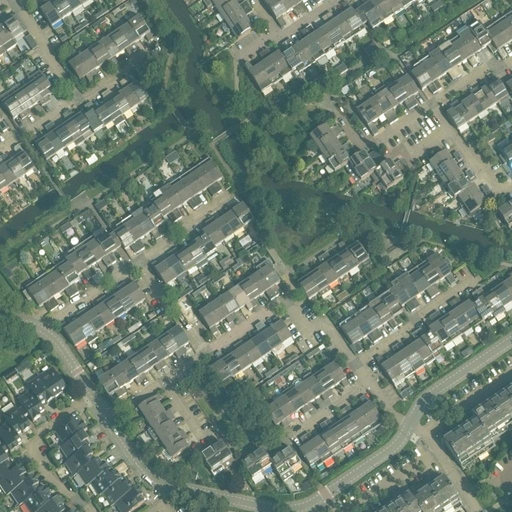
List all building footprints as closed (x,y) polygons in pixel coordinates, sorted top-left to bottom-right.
[(61,21),(47,0),(43,3),(46,8),(40,12),(51,28),(61,21)] [(71,14),(61,0),(57,0),(55,2),(53,0),(46,0),(47,0),(61,21),(71,14)] [(81,7),(76,0),(61,0),(71,14),(81,7)] [(221,0),(202,0),(201,1),(207,9),(211,7),(221,0)] [(233,0),(221,0),(211,7),(212,9),(215,7),(218,12),(219,14),(235,3),(233,0)] [(286,14),(277,0),(263,0),(263,1),(281,29),(286,25),(281,17),(286,14)] [(277,0),(286,14),(292,10),(297,18),(302,15),(291,0),(277,0)] [(291,0),(302,15),(306,12),(301,4),(306,0),(305,0),(291,0)] [(383,24),(367,0),(360,0),(365,6),(359,11),(374,32),(376,31),(384,25),(383,24)] [(395,19),(381,0),(367,0),(383,24),(384,25),(393,20),(395,19)] [(381,0),(395,19),(405,12),(396,0),(381,0)] [(396,0),(405,12),(414,5),(410,0),(396,0)] [(235,3),(219,14),(224,21),(221,23),(222,25),(249,7),(247,3),(243,6),(241,6),(238,7),(235,3)] [(341,18),(356,40),(357,39),(356,37),(365,31),(346,3),(341,7),(347,14),(341,18)] [(231,32),(247,22),(244,18),(247,16),(248,13),(252,11),(249,7),(222,25),(222,29),(224,32),(228,34),(231,32)] [(326,17),(345,45),(353,39),(354,41),(356,40),(341,18),(335,22),(330,14),(326,17)] [(128,25),(139,41),(145,38),(148,43),(153,39),(136,15),(126,22),(128,25)] [(3,19),(0,20),(0,23),(14,45),(16,43),(14,40),(26,32),(15,16),(6,22),(3,19)] [(322,31),(336,53),(346,47),(345,45),(326,17),(322,20),(327,28),(322,31)] [(493,23),(507,45),(511,42),(511,30),(504,19),(495,24),(494,22),(493,23)] [(233,41),(235,43),(257,28),(255,24),(254,23),(250,26),(247,22),(231,32),(236,39),(233,41)] [(14,45),(0,23),(0,44),(4,51),(14,45)] [(507,45),(493,23),(491,25),(492,26),(484,32),(491,43),(497,52),(502,60),(507,57),(502,49),(507,45)] [(467,29),(481,51),(487,47),(493,55),(497,52),(491,43),(484,32),(479,24),(470,30),(469,28),(467,29)] [(139,41),(128,25),(118,32),(132,53),(137,50),(133,45),(139,41)] [(306,30),(325,58),(333,53),(334,54),(336,53),(322,31),(316,35),(310,27),(306,30)] [(481,51),(467,29),(465,30),(467,32),(458,38),(477,65),(481,62),(476,54),(481,51)] [(325,58),(306,30),(302,33),(307,41),(301,45),(316,67),(318,65),(317,63),(325,58)] [(132,53),(118,32),(108,39),(119,55),(125,51),(128,56),(132,53)] [(447,42),(462,64),(467,60),(473,68),(477,65),(458,38),(450,43),(449,41),(447,42)] [(119,55),(108,39),(98,46),(112,67),(117,64),(114,59),(119,55)] [(286,44),(305,71),(313,66),(314,68),(316,67),(301,45),(296,49),(291,41),(286,44)] [(438,51),(457,79),(461,76),(456,68),(462,64),(447,42),(445,43),(447,45),(438,51)] [(305,71),(286,44),(282,47),(287,54),(282,58),(292,74),(294,76),(295,78),(294,78),(297,83),(302,80),(299,75),(305,71)] [(112,67),(98,46),(88,52),(99,68),(105,65),(108,70),(112,67)] [(31,52),(28,47),(21,52),(24,57),(31,52)] [(263,53),(282,81),(283,83),(291,77),(294,76),(292,74),(282,58),(281,58),(279,54),(273,58),(267,50),(263,53)] [(457,79),(438,51),(430,56),(429,54),(427,56),(441,78),(447,74),(453,82),(457,79)] [(99,68),(88,52),(78,59),(92,80),(97,77),(94,72),(99,68)] [(258,67),(273,89),(275,88),(274,86),(282,81),(263,53),(259,56),(264,64),(258,67)] [(441,78),(427,56),(425,57),(427,59),(418,64),(437,92),(441,89),(436,81),(441,78)] [(92,80),(78,59),(68,66),(79,82),(85,78),(88,83),(92,80)] [(273,89),(258,67),(253,71),(247,63),(243,67),(263,97),(271,91),(273,89)] [(437,92),(418,64),(412,68),(415,72),(411,75),(421,91),(427,87),(433,95),(437,92)] [(30,82),(45,105),(50,102),(47,98),(53,94),(39,73),(29,80),(30,82)] [(510,100),(494,77),(490,80),(492,84),(487,88),(498,104),(500,107),(510,100)] [(323,78),(314,84),(318,91),(322,88),(328,85),(323,78)] [(395,82),(413,109),(417,106),(415,101),(412,98),(418,94),(407,78),(398,84),(396,81),(395,82)] [(22,92),(33,108),(38,104),(41,108),(45,105),(30,82),(28,83),(30,86),(22,92)] [(387,91),(398,107),(403,104),(409,112),(413,109),(395,82),(393,83),(395,86),(387,91)] [(128,90),(141,108),(143,107),(141,104),(148,99),(137,84),(128,90)] [(9,94),(25,118),(30,115),(27,111),(33,108),(22,92),(18,87),(9,94)] [(387,91),(384,87),(374,94),(375,95),(393,123),(398,120),(392,111),(398,107),(387,91)] [(474,91),(490,114),(491,113),(489,110),(498,104),(487,88),(481,92),(479,88),(474,91)] [(119,96),(130,112),(137,107),(139,110),(141,108),(128,90),(119,96)] [(467,101),(478,117),(486,112),(488,115),(490,114),(474,91),(470,94),(473,98),(467,101)] [(130,112),(119,96),(114,99),(109,92),(105,94),(123,121),(125,119),(123,116),(130,112)] [(25,118),(9,94),(0,99),(0,102),(13,121),(18,117),(21,121),(25,118)] [(123,121),(105,94),(101,96),(107,104),(101,108),(112,124),(116,128),(124,122),(123,121)] [(367,105),(378,121),(383,117),(389,126),(393,123),(375,95),(373,96),(375,99),(367,105)] [(455,104),(470,127),(471,126),(469,123),(478,117),(467,101),(461,105),(459,101),(455,104)] [(112,124),(101,108),(96,112),(91,104),(87,106),(90,110),(92,114),(103,130),(105,133),(107,131),(105,128),(112,124)] [(470,127),(455,104),(450,107),(453,111),(447,115),(457,131),(466,125),(468,128),(470,127)] [(378,121),(367,105),(358,110),(356,108),(355,109),(370,132),(370,131),(373,135),(378,132),(372,124),(378,121)] [(92,114),(90,110),(86,113),(86,114),(88,117),(83,120),(94,136),(103,130),(92,114)] [(70,112),(66,114),(69,118),(85,142),(94,136),(83,120),(81,116),(77,119),(74,114),(72,115),(70,112)] [(73,144),(76,148),(85,142),(69,118),(65,120),(64,122),(67,126),(63,128),(73,144)] [(313,149),(340,131),(337,127),(333,130),(333,129),(329,132),(325,127),(310,137),(315,145),(312,147),(313,149)] [(73,144),(63,128),(54,135),(66,153),(69,152),(67,149),(73,144)] [(322,155),(338,145),(334,140),(338,137),(342,134),(340,131),(313,149),(315,151),(317,149),(322,155)] [(45,140),(56,156),(62,152),(64,154),(66,153),(54,135),(45,140)] [(491,135),(484,140),(487,145),(495,140),(491,135)] [(56,156),(45,140),(35,147),(48,165),(50,164),(49,161),(56,156)] [(324,164),(325,167),(344,154),(348,151),(345,147),(341,150),(338,145),(322,155),(327,162),(324,164)] [(511,147),(510,146),(502,151),(500,148),(498,149),(502,156),(499,158),(505,166),(508,164),(511,169),(511,147)] [(21,151),(17,153),(16,156),(18,158),(14,161),(25,177),(32,172),(34,175),(36,173),(21,151)] [(344,154),(325,167),(327,168),(330,166),(335,174),(344,167),(348,165),(348,164),(350,163),(349,162),(346,158),(350,155),(348,151),(344,154)] [(348,165),(344,167),(350,176),(351,175),(378,157),(375,154),(372,156),(369,155),(366,157),(364,153),(350,163),(348,164),(348,165)] [(433,176),(452,163),(445,153),(429,164),(435,172),(432,174),(433,176)] [(351,175),(350,176),(356,186),(369,177),(376,172),(376,171),(373,168),(375,166),(377,164),(381,161),(378,157),(351,175)] [(198,167),(218,195),(222,192),(216,184),(222,180),(208,158),(205,159),(207,161),(198,167)] [(6,161),(2,163),(5,167),(16,183),(18,186),(20,184),(18,182),(25,177),(14,161),(10,163),(8,160),(6,161)] [(376,172),(369,177),(374,184),(372,185),(373,187),(404,166),(401,162),(398,165),(395,165),(393,166),(390,162),(386,165),(376,172)] [(0,166),(2,169),(0,170),(0,179),(7,189),(14,184),(16,187),(18,186),(16,183),(5,167),(2,163),(0,164),(0,166)] [(452,163),(433,176),(434,177),(437,175),(441,182),(457,171),(452,163)] [(404,166),(373,187),(375,190),(378,188),(382,195),(403,181),(400,176),(402,175),(403,172),(406,170),(404,166)] [(218,195),(198,167),(190,172),(189,170),(187,172),(202,194),(208,190),(213,198),(218,195)] [(457,171),(441,182),(446,189),(443,191),(445,193),(463,180),(457,171)] [(178,180),(197,208),(202,205),(196,198),(202,194),(187,172),(186,173),(187,174),(178,180)] [(197,208),(178,180),(170,185),(169,184),(167,185),(182,207),(187,203),(193,211),(197,208)] [(463,180),(445,193),(446,195),(449,193),(454,200),(458,198),(457,197),(470,189),(469,189),(463,180)] [(159,193),(177,222),(182,219),(176,211),(182,207),(167,185),(166,186),(167,188),(159,193)] [(461,209),(480,196),(473,186),(469,189),(470,189),(457,197),(458,198),(463,205),(460,207),(461,209)] [(152,204),(162,220),(168,217),(173,225),(177,222),(159,193),(153,197),(156,201),(152,204)] [(461,209),(460,209),(467,219),(471,220),(483,212),(481,208),(486,205),(480,196),(461,209)] [(150,202),(148,204),(149,206),(141,211),(160,239),(164,236),(159,228),(165,224),(162,220),(152,204),(150,202)] [(229,208),(243,229),(253,223),(242,207),(237,210),(233,205),(229,208)] [(511,214),(507,207),(497,213),(508,229),(511,226),(511,214)] [(223,219),(234,236),(243,229),(229,208),(224,211),(228,216),(223,219)] [(89,212),(80,218),(83,223),(94,216),(90,211),(89,212)] [(130,216),(145,238),(150,234),(156,242),(160,239),(141,211),(133,217),(131,215),(130,216)] [(121,225),(140,252),(144,250),(139,241),(145,238),(130,216),(128,217),(130,219),(121,225)] [(209,221),(223,243),(234,236),(223,219),(216,224),(213,219),(209,221)] [(223,243),(209,221),(204,225),(208,229),(202,233),(218,257),(213,250),(223,243)] [(140,252),(121,225),(116,228),(119,232),(114,236),(124,251),(130,247),(136,255),(140,252)] [(93,238),(111,265),(116,262),(111,255),(117,251),(102,229),(100,230),(101,232),(93,238)] [(192,239),(208,264),(218,257),(202,233),(201,234),(204,238),(199,241),(195,236),(192,239)] [(111,265),(93,238),(84,243),(83,242),(82,243),(96,264),(102,261),(107,268),(111,265)] [(208,264),(192,239),(186,242),(190,247),(185,251),(198,270),(208,264)] [(73,251),(92,278),(96,275),(91,268),(96,264),(82,243),(80,244),(81,245),(73,251)] [(256,247),(246,254),(249,259),(253,256),(252,254),(263,246),(261,244),(256,247)] [(360,271),(342,244),(338,247),(343,255),(338,258),(348,274),(357,269),(359,272),(360,271)] [(345,248),(360,271),(362,270),(360,267),(368,261),(358,245),(352,249),(349,245),(345,248)] [(171,253),(185,273),(195,267),(197,271),(198,270),(185,251),(179,255),(176,250),(171,253)] [(66,261),(77,278),(82,274),(87,281),(92,278),(73,251),(67,255),(70,259),(66,261)] [(165,264),(175,280),(185,273),(171,253),(167,255),(170,260),(165,264)] [(326,254),(322,257),(325,261),(340,284),(342,283),(340,280),(348,275),(338,258),(332,262),(326,254)] [(426,259),(425,260),(439,282),(445,278),(451,286),(455,283),(446,269),(450,267),(447,262),(443,265),(436,255),(428,261),(426,259)] [(323,268),(317,272),(328,288),(337,282),(339,285),(340,284),(325,261),(322,257),(318,260),(321,264),(323,268)] [(77,278),(66,261),(65,260),(63,261),(64,263),(56,268),(74,296),(78,293),(73,285),(79,281),(77,278)] [(439,282),(425,260),(423,262),(424,264),(415,270),(418,273),(435,297),(439,294),(434,286),(439,282)] [(267,261),(255,269),(259,274),(275,299),(279,296),(274,288),(280,284),(271,271),(274,269),(269,262),(267,261)] [(175,280),(165,264),(159,268),(156,263),(151,266),(165,287),(175,280)] [(7,267),(2,270),(9,281),(14,277),(7,267)] [(74,296),(56,268),(47,274),(46,272),(44,273),(59,295),(64,291),(70,299),(74,296)] [(302,271),(305,275),(320,298),(321,298),(331,291),(328,288),(317,272),(312,276),(306,268),(302,271)] [(431,300),(435,297),(418,273),(415,270),(407,275),(406,273),(404,274),(416,292),(419,296),(425,292),(431,300)] [(36,282),(54,309),(58,306),(53,299),(59,295),(44,273),(42,274),(44,276),(36,282)] [(275,299),(259,274),(248,281),(259,298),(265,294),(270,301),(275,299)] [(396,283),(415,311),(419,308),(414,300),(419,296),(416,292),(404,274),(403,275),(404,277),(396,283)] [(499,283),(511,302),(511,274),(509,277),(511,280),(506,283),(503,280),(499,283)] [(305,275),(301,278),(303,282),(297,286),(308,302),(317,296),(319,299),(320,298),(305,275)] [(238,288),(253,309),(257,306),(254,301),(259,298),(248,281),(238,288)] [(54,309),(36,282),(27,287),(26,285),(24,287),(27,291),(22,294),(29,304),(33,301),(38,309),(45,305),(50,312),(54,309)] [(415,311),(396,283),(390,287),(393,290),(389,293),(388,294),(399,309),(400,309),(405,305),(410,313),(415,311)] [(511,302),(499,283),(494,285),(497,289),(491,293),(502,309),(511,303),(511,305),(511,302)] [(121,287),(135,308),(145,301),(134,285),(128,289),(125,284),(121,287)] [(135,308),(121,287),(116,290),(120,295),(114,299),(125,314),(135,308)] [(229,294),(240,310),(245,307),(248,312),(253,309),(238,288),(229,294)] [(480,289),(476,292),(495,320),(503,314),(504,316),(506,315),(491,293),(486,297),(480,289)] [(378,300),(398,328),(402,325),(397,317),(403,313),(400,309),(399,309),(388,294),(389,293),(388,291),(385,292),(387,295),(378,300)] [(495,320),(476,292),(471,295),(477,303),(471,307),(476,314),(482,323),(482,322),(486,320),(489,324),(495,320)] [(240,310),(229,294),(219,301),(233,322),(237,319),(234,314),(236,312),(240,310)] [(125,314),(114,299),(108,302),(105,297),(101,300),(115,321),(125,314)] [(454,301),(472,329),(480,324),(481,326),(483,324),(482,322),(482,323),(476,314),(471,307),(469,303),(463,307),(457,299),(454,301)] [(115,321),(101,300),(96,303),(100,308),(94,312),(105,328),(115,321)] [(367,305),(382,327),(388,323),(393,331),(398,328),(378,300),(371,306),(369,304),(367,305)] [(233,322),(219,301),(208,308),(219,324),(225,320),(229,325),(233,322)] [(472,329),(454,301),(449,305),(454,313),(449,316),(463,338),(465,337),(463,335),(472,329)] [(382,327),(367,305),(366,306),(367,308),(359,314),(378,342),(382,338),(377,331),(382,327)] [(219,324),(208,308),(198,315),(212,336),(217,333),(214,328),(216,326),(219,324)] [(105,328),(94,312),(89,316),(85,311),(80,314),(95,335),(105,328)] [(463,338),(449,316),(443,320),(437,312),(433,315),(452,343),(460,337),(461,339),(463,338)] [(95,335),(80,314),(76,316),(80,322),(74,326),(85,341),(88,346),(98,339),(95,335)] [(347,318),(362,341),(368,337),(373,344),(378,342),(359,314),(351,319),(349,317),(347,318)] [(443,352),(445,351),(444,349),(452,343),(433,315),(429,318),(434,326),(428,330),(431,334),(436,341),(441,350),(443,352)] [(271,330),(282,346),(292,339),(277,318),(273,322),(276,327),(271,330)] [(362,341),(347,318),(346,320),(347,322),(339,327),(357,355),(362,352),(357,344),(362,341)] [(134,322),(131,324),(134,328),(136,331),(141,327),(139,324),(137,325),(135,322),(134,322)] [(262,323),(255,328),(274,357),(284,351),(282,346),(271,330),(268,333),(262,323)] [(85,341),(74,326),(68,329),(65,324),(60,327),(74,349),(85,341)] [(168,335),(182,356),(186,354),(182,349),(189,344),(178,328),(168,335)] [(416,333),(434,360),(440,357),(437,353),(441,350),(436,341),(431,334),(425,338),(420,330),(416,333)] [(271,353),(257,332),(253,335),(256,340),(251,344),(262,360),(271,353)] [(434,360),(416,333),(412,336),(417,344),(411,348),(426,369),(427,368),(426,366),(434,360)] [(158,342),(168,358),(174,355),(177,360),(182,356),(168,335),(158,342)] [(108,342),(102,345),(106,351),(116,344),(113,341),(110,344),(108,342)] [(148,349),(162,370),(166,367),(163,362),(168,358),(158,342),(148,349)] [(237,345),(252,366),(262,360),(251,344),(245,348),(242,342),(237,345)] [(396,347),(415,375),(423,369),(424,370),(426,369),(411,348),(406,352),(401,344),(396,347)] [(252,366),(237,345),(233,348),(236,354),(231,357),(242,373),(252,366)] [(415,375),(396,347),(392,350),(397,358),(391,362),(406,384),(408,382),(407,380),(415,375)] [(138,355),(148,372),(154,368),(157,373),(162,370),(148,349),(138,355)] [(465,351),(460,354),(464,359),(469,356),(465,351)] [(45,352),(39,355),(42,360),(48,356),(45,352)] [(219,352),(215,355),(217,359),(232,380),(242,373),(231,357),(225,361),(221,356),(219,352)] [(128,362),(143,386),(147,383),(142,375),(148,372),(138,355),(128,362)] [(406,384),(391,362),(386,365),(381,357),(376,361),(395,389),(403,383),(404,385),(406,384)] [(232,380),(217,359),(213,362),(216,367),(210,371),(221,387),(232,380)] [(118,369),(128,385),(134,381),(137,386),(141,383),(143,386),(128,362),(118,369)] [(324,372),(335,388),(340,384),(343,389),(348,386),(335,365),(324,372)] [(38,378),(54,401),(62,395),(61,393),(66,390),(51,369),(38,378)] [(108,376),(122,396),(126,394),(123,389),(128,385),(118,369),(108,376)] [(12,372),(6,377),(10,384),(17,379),(12,372)] [(335,388),(324,372),(314,379),(328,399),(332,396),(329,392),(335,388)] [(313,376),(310,375),(303,380),(303,383),(304,385),(315,401),(320,398),(324,402),(328,399),(314,379),(313,376)] [(122,396),(108,376),(97,383),(108,399),(114,395),(117,399),(122,396)] [(28,389),(40,407),(45,404),(46,406),(54,401),(38,378),(27,385),(25,382),(24,383),(28,389)] [(315,401),(304,385),(304,386),(302,383),(299,382),(296,382),(293,384),(292,387),(292,390),(294,393),(294,392),(308,413),(312,410),(309,405),(315,401)] [(511,387),(480,409),(479,407),(470,413),(475,420),(443,442),(463,471),(463,470),(461,467),(493,446),(490,441),(511,426),(511,387)] [(40,407),(28,389),(27,390),(29,393),(17,401),(33,424),(41,419),(40,416),(44,413),(40,407)] [(257,390),(249,396),(253,402),(261,396),(257,390)] [(284,399),(295,415),(301,411),(304,416),(308,413),(294,392),(294,393),(284,399)] [(145,420),(161,409),(157,403),(161,401),(158,396),(135,411),(136,413),(139,412),(145,420)] [(359,412),(374,434),(376,433),(374,431),(383,425),(364,397),(359,400),(365,408),(359,412)] [(274,405),(288,426),(293,423),(289,418),(295,415),(284,399),(274,405)] [(288,426),(274,405),(264,413),(274,429),(281,424),(284,429),(288,426)] [(374,434),(359,412),(353,416),(348,408),(344,411),(362,439),(371,433),(372,435),(374,434)] [(0,413),(0,414),(5,422),(17,439),(17,438),(22,435),(23,437),(31,432),(15,409),(3,417),(1,413),(0,413)] [(161,409),(145,420),(150,428),(148,430),(148,432),(172,416),(169,412),(165,415),(161,409)] [(362,439),(344,411),(339,414),(345,422),(339,426),(354,447),(355,446),(354,444),(362,439)] [(148,432),(154,442),(158,440),(174,429),(171,423),(175,421),(172,416),(148,432)] [(55,435),(64,448),(83,435),(87,433),(81,424),(79,425),(76,421),(55,435)] [(354,447),(339,426),(334,429),(328,421),(324,424),(342,452),(350,446),(352,449),(354,447)] [(0,430),(0,440),(9,454),(11,457),(19,451),(18,450),(23,446),(17,438),(17,439),(5,422),(4,423),(6,426),(0,430)] [(342,452),(324,424),(319,427),(325,435),(319,439),(334,461),(336,459),(334,457),(342,452)] [(174,429),(158,440),(164,448),(161,450),(162,452),(185,436),(182,432),(178,435),(174,429)] [(88,443),(83,435),(64,448),(60,450),(68,462),(69,463),(87,450),(88,451),(89,449),(86,444),(88,443)] [(334,461),(319,439),(314,443),(308,435),(304,438),(323,465),(331,460),(332,462),(334,461)] [(185,436),(162,452),(161,452),(168,462),(188,449),(184,443),(188,441),(185,436)] [(323,465),(304,438),(300,441),(305,449),(299,453),(311,470),(315,467),(317,469),(323,465)] [(4,457),(9,454),(0,440),(0,477),(11,470),(7,465),(9,464),(4,457)] [(212,444),(207,447),(223,469),(224,471),(234,464),(221,443),(215,448),(212,444)] [(206,453),(200,457),(211,473),(213,476),(221,470),(223,469),(207,447),(203,449),(206,453)] [(93,458),(88,451),(87,450),(69,463),(68,462),(64,464),(65,466),(64,466),(72,477),(69,479),(70,481),(74,478),(94,464),(91,459),(93,458)] [(276,453),(292,476),(294,475),(292,472),(301,466),(290,450),(284,454),(281,450),(276,453)] [(272,467),(270,464),(261,451),(255,455),(253,451),(248,454),(264,477),(266,476),(264,473),(272,468),(272,467)] [(275,460),(270,464),(272,467),(283,483),(293,477),(292,476),(276,453),(272,456),(275,460)] [(264,477),(248,454),(244,457),(246,461),(241,465),(252,481),(261,475),(263,478),(264,477)] [(235,456),(232,459),(237,467),(241,464),(235,456)] [(154,457),(150,460),(155,468),(160,465),(154,457)] [(98,462),(94,464),(74,478),(75,480),(78,477),(86,489),(87,488),(86,488),(109,473),(104,465),(101,467),(98,462)] [(27,484),(24,479),(26,478),(21,470),(0,483),(0,488),(5,497),(2,499),(3,501),(10,496),(10,495),(27,484)] [(111,471),(109,473),(86,488),(87,488),(87,489),(90,487),(98,499),(99,498),(121,482),(116,475),(114,476),(111,471)] [(187,473),(186,479),(197,482),(199,475),(187,473)] [(455,511),(463,507),(443,479),(411,500),(407,493),(398,499),(399,501),(383,511),(455,511)] [(40,494),(37,489),(39,488),(33,480),(27,484),(10,495),(10,496),(18,507),(15,509),(16,511),(23,506),(23,505),(40,494)] [(115,506),(134,493),(128,485),(127,486),(123,481),(121,482),(99,498),(100,499),(103,497),(111,508),(115,506)] [(313,489),(310,482),(301,486),(304,493),(313,489)] [(40,494),(23,505),(23,506),(27,511),(39,511),(52,504),(52,503),(49,499),(51,497),(46,490),(40,494)] [(134,493),(115,506),(118,511),(132,511),(144,504),(141,500),(143,498),(137,490),(134,493)] [(58,500),(52,503),(52,504),(39,511),(63,511),(61,509),(63,508),(58,500)]
